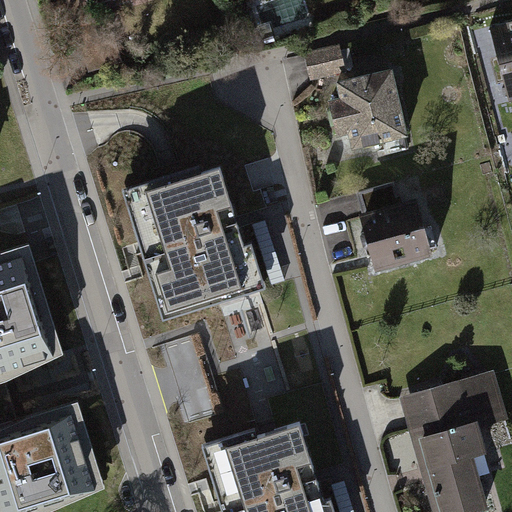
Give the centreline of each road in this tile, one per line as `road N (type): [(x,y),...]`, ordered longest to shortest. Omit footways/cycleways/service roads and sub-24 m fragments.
road 1 (residential): [(169,511),(14,0)]
road 2 (residential): [(390,511),(262,63)]
